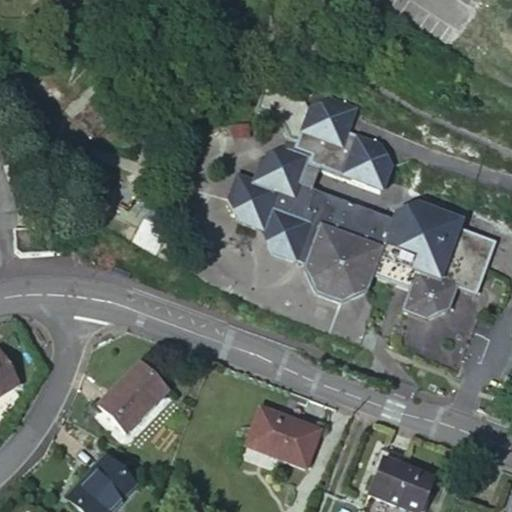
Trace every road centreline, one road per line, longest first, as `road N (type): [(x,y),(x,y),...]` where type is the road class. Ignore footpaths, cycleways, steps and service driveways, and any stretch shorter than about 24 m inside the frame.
road 1 (tertiary): [(76,295),(125,305),(511,447)]
road 2 (residential): [(76,295),(62,376),(30,437),(0,464)]
